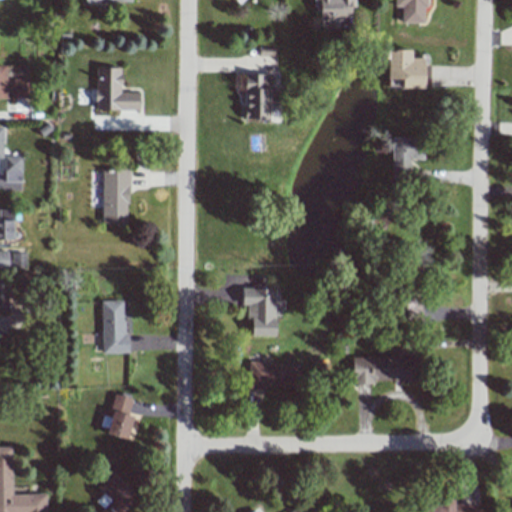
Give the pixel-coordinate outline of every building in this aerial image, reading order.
[(401,88),(423,88),(422,58),(410,58),(410,49),(386,50),(387,79),(400,79),(401,88)] [(138,110),(139,92),(120,92),(120,68),(95,67),(94,110),(138,110)] [(270,74),(243,75),(244,118),(276,117),(276,104),(277,104),(277,87),(271,87),(270,74)] [(29,98),(29,79),(12,78),(12,98),(29,98)] [(390,178),(409,178),(409,159),(422,159),(422,137),(391,137),(390,178)] [(4,182),(21,182),(21,157),(4,157),(4,182)] [(127,223),(128,171),(101,170),(100,223),(127,223)] [(12,209),(0,209),(0,239),(13,239),(12,209)] [(0,269),(25,269),(24,253),(8,253),(8,251),(0,250),(0,269)] [(249,336),(274,336),(274,289),(241,288),(241,305),(246,305),(246,320),(250,320),(249,336)] [(100,301),(101,353),(125,352),(124,300),(100,301)] [(351,357),(351,384),(372,384),(372,380),(394,380),(394,384),(417,384),(417,356),(351,357)] [(300,365),(244,362),(243,388),(263,389),(263,386),(299,388),(300,365)] [(104,432),(132,440),(135,428),(129,427),(132,417),(127,415),(131,399),(115,394),(104,432)] [(11,447),(0,446),(0,511),(44,511),(45,494),(12,494),(11,447)] [(102,493),(95,501),(102,508),(98,511),(122,511),(137,496),(109,470),(95,486),(102,493)] [(479,511),(479,503),(453,504),(453,500),(424,501),(424,511),(479,511)]
